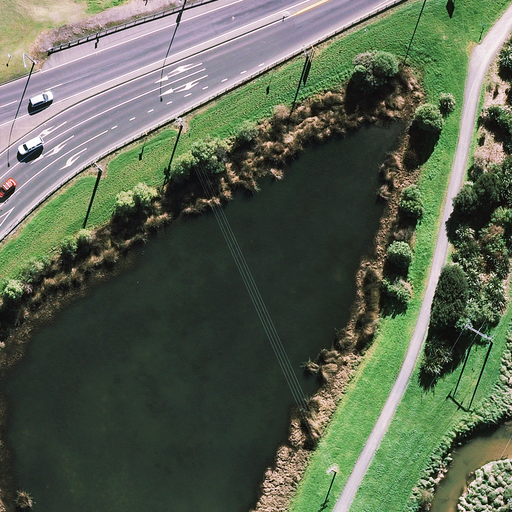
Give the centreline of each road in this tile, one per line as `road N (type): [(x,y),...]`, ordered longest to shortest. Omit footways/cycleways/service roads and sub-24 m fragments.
road 1 (trunk): [(328,0),(294,31),(78,131),(0,191)]
road 2 (trunk): [(0,104),(278,0)]
